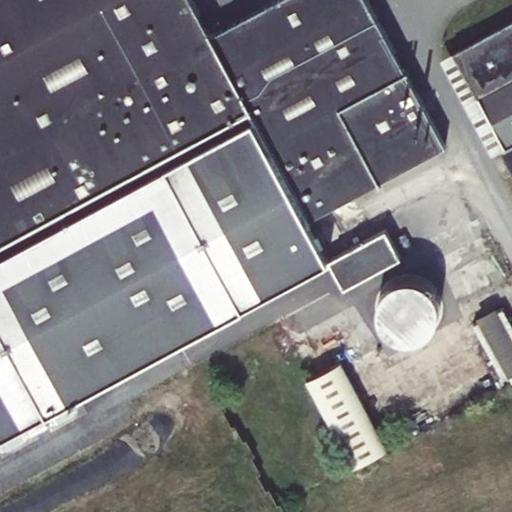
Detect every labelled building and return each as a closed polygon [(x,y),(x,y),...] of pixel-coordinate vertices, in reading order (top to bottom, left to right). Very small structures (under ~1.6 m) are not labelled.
[(0,0),(0,454),(339,271),(310,216),(445,143),(367,0),(270,0),(211,32),(193,0),(0,0)] [(511,18),(450,52),(502,148),(498,150),(511,175),(511,18)] [(502,148),(450,52),(441,58),(492,153),(498,150),(502,148)] [(441,332),(441,277),(359,278),(359,333),(441,332)] [(498,374),(511,367),(511,310),(507,300),(471,317),(498,374)] [(370,399),(400,382),(378,343),(348,359),(370,399)] [(306,370),(348,465),(387,447),(345,353),(306,370)]
